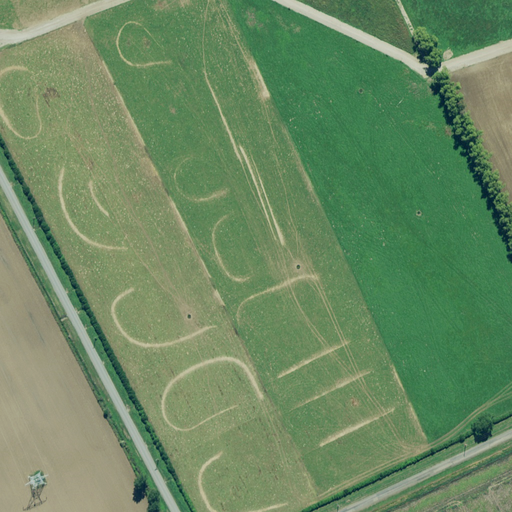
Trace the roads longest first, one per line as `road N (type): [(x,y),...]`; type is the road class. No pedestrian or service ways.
road 1 (unclassified): [(0,177),(174,511)]
road 2 (unclassified): [(345,511),(511,432)]
